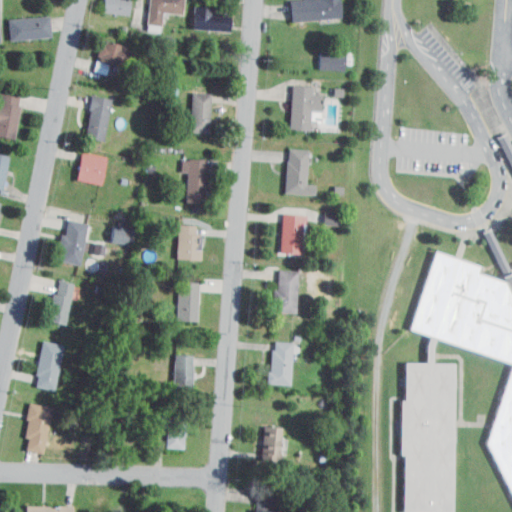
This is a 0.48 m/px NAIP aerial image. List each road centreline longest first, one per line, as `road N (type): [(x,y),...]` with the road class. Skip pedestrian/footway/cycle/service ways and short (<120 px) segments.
road 1 (residential): [(254,0),(215,511)]
road 2 (residential): [(79,0),(0,369)]
road 3 (residential): [(0,471),(218,479)]
